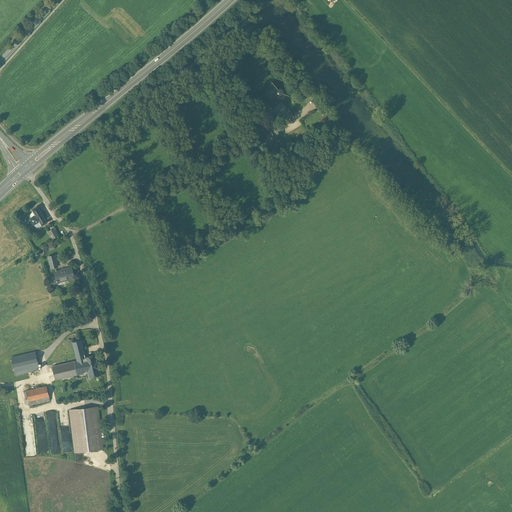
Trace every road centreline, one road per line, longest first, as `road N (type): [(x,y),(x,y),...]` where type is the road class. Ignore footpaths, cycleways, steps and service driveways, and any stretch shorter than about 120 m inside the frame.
road 1 (residential): [(30,178),(71,236),(107,364),(121,511)]
road 2 (primary): [(24,169),(228,0)]
road 3 (track): [(265,127),(70,234)]
